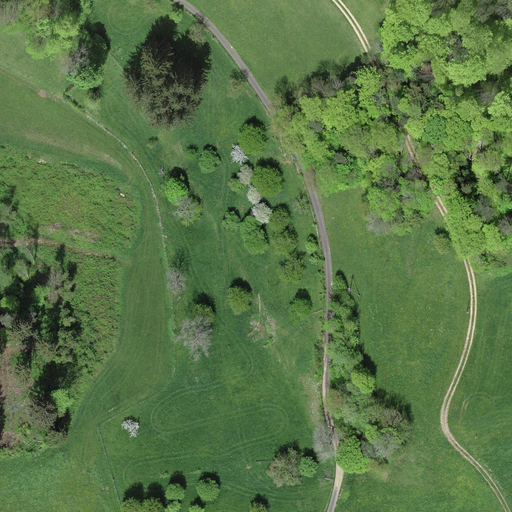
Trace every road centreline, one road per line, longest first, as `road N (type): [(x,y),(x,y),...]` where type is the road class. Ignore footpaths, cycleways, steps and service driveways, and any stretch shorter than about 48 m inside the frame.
road 1 (track): [(336,0),(367,46),(469,265),(471,333),(443,424),(508,511)]
road 2 (track): [(178,0),(215,28),(270,105),(315,202),(328,282),(325,388),(339,462),(329,511)]
